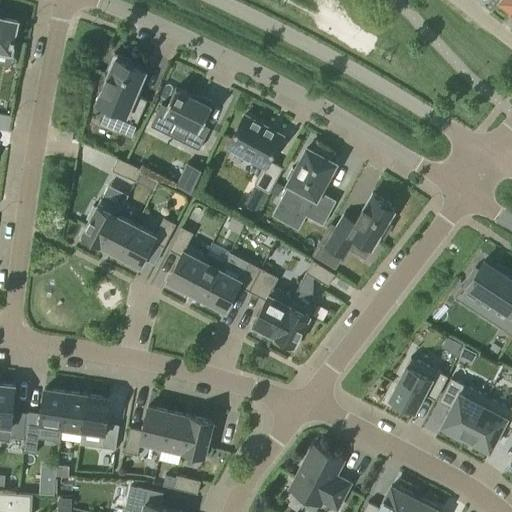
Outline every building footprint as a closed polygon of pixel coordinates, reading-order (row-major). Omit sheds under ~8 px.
[(511,0),(499,0),(511,10),(510,11),(511,12),(511,0)] [(1,16),(0,15),(0,49),(11,52),(12,44),(14,44),(15,38),(13,38),(17,21),(1,17),(1,16)] [(132,60),(113,52),(106,69),(110,70),(107,76),(101,89),(102,89),(96,103),(107,108),(106,112),(121,119),(117,130),(131,136),(147,99),(135,94),(145,70),(130,64),(132,60)] [(194,96),(196,92),(194,91),(192,95),(176,87),(167,106),(161,103),(150,125),(152,126),(153,123),(170,132),(169,134),(170,135),(177,120),(188,126),(181,140),(182,141),(183,138),(199,146),(198,148),(199,149),(208,129),(201,126),(213,101),(201,95),(199,98),(194,96)] [(269,191),(283,166),(269,159),(282,135),(244,114),(227,145),(264,165),(254,183),(269,191)] [(59,128),(57,139),(72,141),(73,130),(59,128)] [(289,183),(279,200),(323,224),(336,199),(320,190),(335,162),(330,159),(332,156),(314,146),(312,150),(307,147),(295,168),(292,166),(286,177),(290,179),(288,182),(289,183)] [(112,170),(135,180),(141,168),(117,157),(112,170)] [(176,184),(191,191),(204,164),(189,157),(176,184)] [(141,168),(135,180),(147,186),(153,174),(141,168)] [(330,223),(312,253),(335,267),(341,256),(343,257),(352,241),(358,240),(371,248),(379,235),(383,237),(391,225),(387,222),(394,209),(389,206),(391,204),(372,192),(355,220),(343,213),(335,226),(330,223)] [(102,245),(118,215),(121,207),(101,197),(96,206),(93,205),(86,217),(89,219),(81,235),(102,245)] [(118,215),(102,245),(120,255),(136,224),(118,215)] [(155,234),(152,240),(164,246),(175,223),(163,217),(155,234)] [(155,234),(136,224),(120,255),(139,265),(152,240),(155,234)] [(169,249),(180,255),(185,244),(186,244),(193,232),(181,226),(169,249)] [(205,254),(186,244),(185,244),(180,255),(167,280),(187,290),(203,259),(205,254)] [(225,309),(237,285),(241,279),(240,278),(249,261),(230,251),(221,268),(205,299),(225,309)] [(187,290),(205,299),(221,268),(203,259),(187,290)] [(511,333),(511,277),(483,259),(478,267),(475,266),(462,285),(467,288),(468,286),(509,313),(500,326),(511,333)] [(328,285),(335,273),(313,260),(306,271),(328,285)] [(249,261),(240,278),(241,279),(237,285),(249,290),(261,267),(249,261)] [(249,290),(265,299),(272,286),(273,286),(278,276),(261,267),(249,290)] [(272,286),(265,299),(252,324),(273,335),(293,296),(273,286),(272,286)] [(302,329),(305,331),(311,318),(308,317),(313,307),(293,296),(273,335),(293,345),(302,329)] [(463,345),(458,355),(471,362),(476,352),(463,345)] [(392,399),(390,402),(405,410),(406,406),(414,410),(423,392),(435,398),(447,375),(410,356),(389,397),(392,399)] [(465,437),(487,395),(451,377),(439,400),(450,406),(441,424),(449,428),(447,432),(461,439),(463,436),(465,437)] [(0,424),(10,425),(11,425),(12,410),(15,385),(0,383),(0,424)] [(62,426),(67,390),(44,387),(41,412),(39,423),(40,423),(62,426)] [(82,429),(87,393),(67,390),(62,426),(82,429)] [(82,429),(104,432),(105,432),(106,422),(110,397),(87,393),(82,429)] [(487,395),(465,437),(490,449),(504,422),(511,428),(511,403),(510,407),(487,395)] [(139,440),(140,440),(162,445),(170,410),(148,405),(142,429),(139,440)] [(28,412),(12,410),(11,425),(10,425),(9,436),(24,437),(24,435),(25,435),(28,412)] [(28,410),(28,412),(25,435),(38,437),(40,423),(39,423),(41,412),(28,410)] [(162,445),(182,450),(190,415),(170,410),(162,445)] [(190,415),(182,450),(204,455),(208,438),(212,439),(216,425),(211,424),(212,420),(190,415)] [(119,424),(106,422),(105,432),(104,432),(102,446),(115,448),(119,424)] [(139,440),(142,429),(130,426),(124,451),(137,454),(140,440),(139,440)] [(343,460),(313,444),(289,488),(320,504),(322,500),(337,508),(350,482),(335,474),(343,460)] [(56,474),(68,475),(69,464),(57,464),(56,474)] [(163,484),(173,487),(176,475),(166,473),(163,484)] [(173,487),(197,493),(200,480),(176,474),(176,475),(173,487)] [(40,484),(39,493),(54,494),(55,485),(40,484)] [(145,502),(142,511),(184,511),(185,511),(160,505),(163,491),(138,485),(134,500),(145,502)] [(408,511),(417,495),(399,485),(397,488),(391,485),(385,498),(383,497),(379,506),(368,500),(362,511),(408,511)] [(0,511),(29,511),(31,493),(0,490),(0,511)] [(436,505),(417,495),(408,511),(440,511),(441,511),(434,507),(436,505)] [(61,496),(61,511),(73,511),(73,496),(61,496)]
